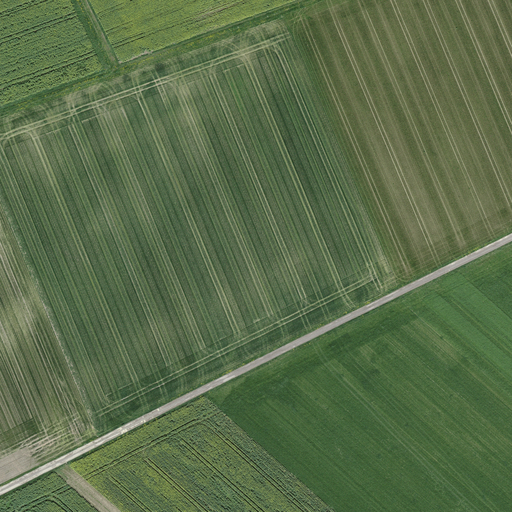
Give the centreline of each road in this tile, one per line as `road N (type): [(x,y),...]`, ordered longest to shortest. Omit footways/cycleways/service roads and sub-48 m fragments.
road 1 (track): [(511,238),(0,491)]
road 2 (track): [(0,113),(307,0)]
